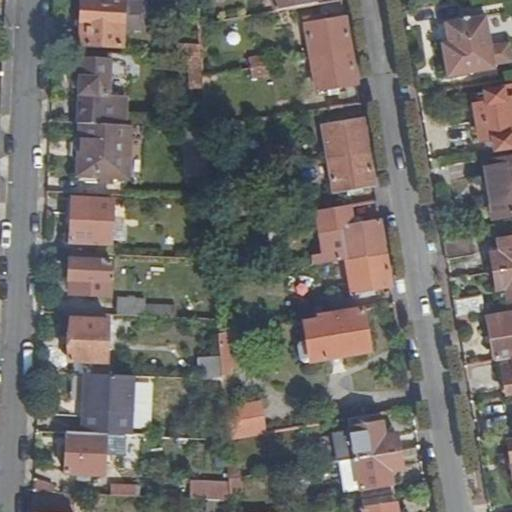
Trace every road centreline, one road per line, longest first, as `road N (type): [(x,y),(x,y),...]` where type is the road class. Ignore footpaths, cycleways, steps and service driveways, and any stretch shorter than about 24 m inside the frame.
road 1 (residential): [(372,0),(460,511)]
road 2 (residential): [(5,511),(31,0)]
